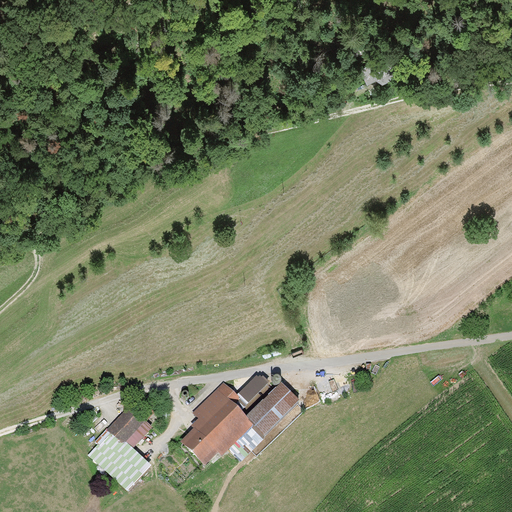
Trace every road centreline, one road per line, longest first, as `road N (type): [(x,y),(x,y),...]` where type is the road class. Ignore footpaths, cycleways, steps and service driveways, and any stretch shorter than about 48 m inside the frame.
road 1 (track): [(96,405),(302,363),(511,337)]
road 2 (track): [(332,115),(206,148),(116,151),(0,193)]
road 3 (track): [(332,115),(511,81)]
road 4 (track): [(40,259),(115,204),(148,150)]
